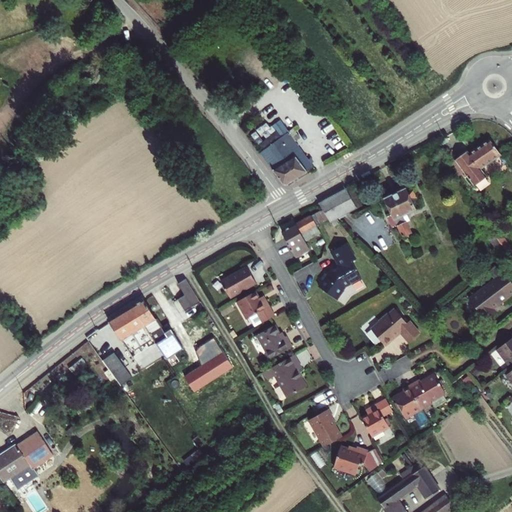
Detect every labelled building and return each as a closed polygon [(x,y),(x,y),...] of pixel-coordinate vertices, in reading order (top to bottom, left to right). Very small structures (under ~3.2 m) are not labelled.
[(260,154),(286,185),(304,172),(314,165),(289,132),(260,154)] [(466,152),(453,160),(473,186),(474,185),(478,190),(487,183),(484,178),(485,177),(479,169),(499,155),(488,139),(467,154),(466,152)] [(360,206),(349,186),(317,204),(322,211),(327,218),(330,222),(336,219),(360,206)] [(415,210),(410,201),(407,193),(404,188),(384,198),(391,214),(386,217),(391,227),(396,225),(406,246),(410,244),(406,235),(410,233),(402,216),(415,210)] [(411,191),(407,193),(410,201),(415,198),(411,191)] [(315,225),(327,218),(322,211),(310,217),(315,225)] [(310,217),(281,233),(294,257),(308,249),(304,241),(319,233),(315,225),(310,217)] [(333,227),(339,223),(336,219),(330,222),(333,227)] [(497,240),(494,235),(488,239),(501,259),(507,255),(506,253),(497,240)] [(497,240),(506,253),(510,250),(502,237),(497,240)] [(319,288),(337,301),(344,291),(343,291),(345,288),(351,284),(351,286),(361,280),(351,263),(355,261),(346,244),(331,253),(339,267),(330,272),(328,275),(325,272),(319,281),(322,284),(319,288)] [(493,309),(507,298),(502,291),(511,283),(511,277),(499,261),(486,272),(493,281),(468,299),(484,321),(496,312),(493,309)] [(221,283),(229,298),(256,283),(247,268),(221,283)] [(198,303),(185,280),(177,284),(184,296),(179,299),(185,311),(198,303)] [(511,283),(502,291),(507,298),(511,294),(511,283)] [(256,292),(237,302),(247,320),(250,318),(255,328),(276,316),(264,296),(259,298),(256,292)] [(166,336),(143,301),(133,308),(156,343),(166,336)] [(123,314),(135,332),(137,331),(149,348),(156,343),(133,308),(123,314)] [(371,330),(381,342),(410,324),(409,323),(407,324),(395,310),(388,315),(387,314),(378,321),(379,323),(371,330)] [(131,335),(135,332),(123,314),(108,323),(132,358),(142,352),(131,335)] [(419,334),(410,324),(381,342),(385,347),(393,340),(392,339),(399,333),(408,343),(419,334)] [(270,360),(292,347),(286,337),(282,339),(279,334),(274,326),(256,336),(270,360)] [(87,341),(97,355),(102,361),(115,380),(127,372),(99,333),(87,341)] [(181,346),(172,333),(166,336),(156,343),(165,356),(181,346)] [(511,336),(496,349),(507,364),(511,360),(511,336)] [(137,366),(150,358),(146,350),(142,352),(132,358),(137,366)] [(294,355),(264,372),(269,380),(275,377),(287,398),(306,387),(297,371),(302,368),(294,355)] [(77,361),(69,368),(73,374),(82,368),(77,361)] [(408,386),(421,409),(430,403),(429,401),(445,393),(434,374),(420,382),(418,380),(408,386)] [(421,409),(408,386),(402,390),(403,392),(392,397),(405,419),(411,415),(418,427),(428,421),(421,409)] [(382,417),(392,411),(385,399),(365,411),(368,415),(360,420),(371,437),(388,427),(382,417)] [(325,447),(341,437),(331,419),(333,418),(328,410),(309,420),(325,447)] [(9,477),(15,485),(17,489),(37,475),(32,468),(52,455),(37,433),(16,447),(15,445),(0,455),(0,478),(2,482),(9,477)] [(355,450),(340,446),(333,467),(356,475),(360,463),(363,464),(369,471),(382,462),(374,448),(367,452),(368,450),(357,447),(355,450)] [(404,511),(396,499),(417,484),(426,497),(438,489),(422,467),(377,499),(385,511),(445,511),(453,507),(445,497),(424,511),(404,511)]
